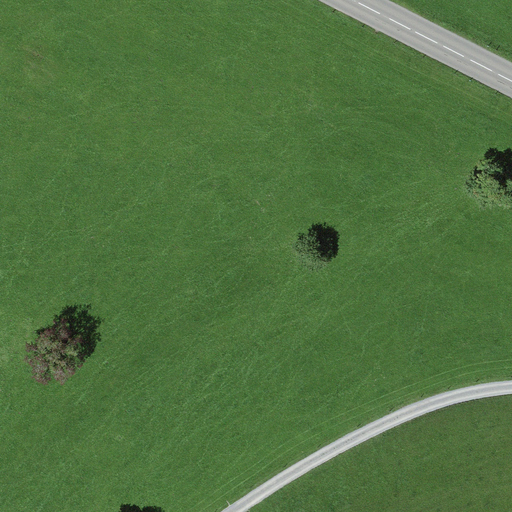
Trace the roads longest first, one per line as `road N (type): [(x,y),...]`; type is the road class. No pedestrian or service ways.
road 1 (track): [(237,511),(370,430),(476,391),(511,388)]
road 2 (secondary): [(511,81),(350,0)]
